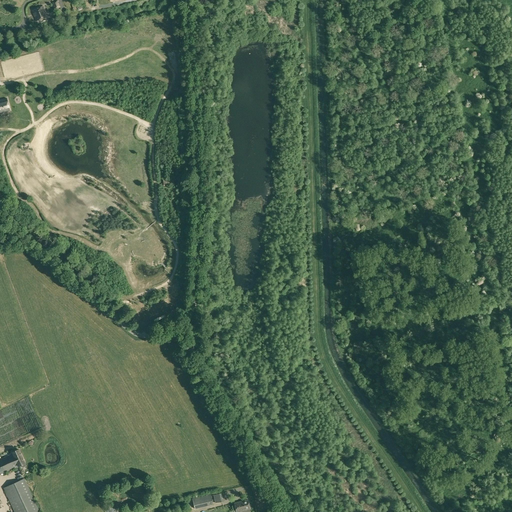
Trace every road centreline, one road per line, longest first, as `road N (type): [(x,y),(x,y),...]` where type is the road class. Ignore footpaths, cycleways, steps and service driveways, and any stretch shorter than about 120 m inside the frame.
road 1 (tertiary): [(192,317),(198,184),(188,0)]
road 2 (unclassified): [(177,335),(132,332),(0,216)]
road 3 (tertiary): [(285,511),(192,354)]
